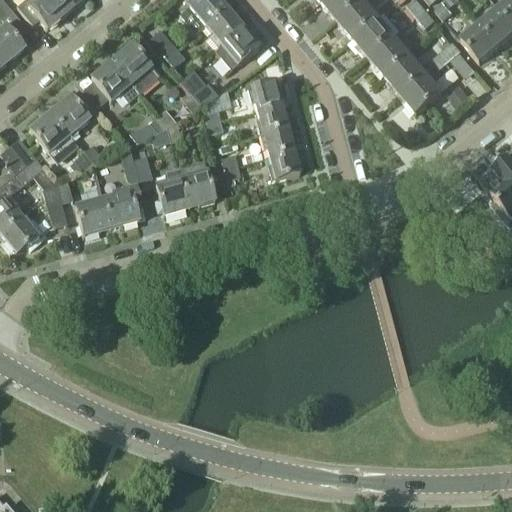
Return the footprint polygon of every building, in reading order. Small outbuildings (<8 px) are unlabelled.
[(44,34),(66,16),(52,0),(40,0),(37,3),(34,0),(26,0),(14,11),(30,29),(36,24),(44,34)] [(52,0),(66,16),(84,0),(52,0)] [(186,14),(177,21),(193,39),(201,32),(223,14),(210,0),(200,0),(191,9),(185,14),(186,14)] [(334,26),(359,5),(355,0),(326,0),(319,7),(334,26)] [(429,9),(439,1),(438,0),(423,0),(422,1),(429,9)] [(511,31),(511,0),(496,13),(511,31)] [(0,23),(10,15),(0,3),(0,23)] [(350,45),(375,24),(359,5),(334,26),(350,45)] [(416,24),(424,17),(414,5),(406,12),(416,24)] [(442,26),(451,18),(442,9),(434,16),(442,26)] [(496,51),(511,37),(511,31),(496,13),(478,29),(496,51)] [(217,52),(239,33),(223,14),(201,32),(202,33),(217,52)] [(424,34),(433,27),(424,17),(416,24),(424,34)] [(366,64),(391,42),(375,24),(350,45),(366,64)] [(477,67),(496,51),(478,29),(459,45),(477,67)] [(0,71),(21,53),(3,32),(0,34),(0,71)] [(234,71),(255,52),(239,33),(217,52),(234,71)] [(174,56),(167,46),(158,35),(147,45),(155,55),(156,55),(164,65),(174,56)] [(382,83),(407,61),(391,42),(366,64),(382,83)] [(474,76),(458,58),(451,48),(440,57),(448,66),(449,66),(465,84),(474,76)] [(135,99),(155,82),(128,49),(108,66),(135,99)] [(169,72),(180,62),(174,56),(164,65),(169,72)] [(438,75),(448,66),(440,57),(430,66),(434,70),(429,75),(433,80),(438,75)] [(398,101),(423,80),(407,61),(382,83),(398,101)] [(125,108),(135,99),(108,66),(87,83),(107,107),(117,98),(125,108)] [(414,120),(439,99),(423,80),(398,101),(414,120)] [(253,116),(277,109),(271,87),(247,93),(253,116)] [(206,89),(190,102),(200,113),(216,101),(206,89)] [(447,104),(456,115),(469,105),(460,94),(447,104)] [(84,122),(91,116),(76,97),(68,103),(66,101),(46,118),(66,141),(86,124),(84,122)] [(259,139),(284,133),(277,109),(253,116),(259,139)] [(175,127),(175,126),(164,115),(155,122),(164,133),(175,127)] [(204,130),(218,126),(215,115),(202,119),(204,130)] [(45,159),(66,141),(46,118),(25,135),(45,159)] [(154,138),(164,133),(155,122),(142,133),(150,142),(155,138),(154,138)] [(207,140),(221,136),(218,126),(204,130),(207,140)] [(168,149),(180,145),(175,127),(164,133),(168,149)] [(266,163),(290,156),(284,133),(259,139),(266,163)] [(23,170),(32,162),(16,143),(7,151),(23,170)] [(228,148),(218,151),(220,158),(230,155),(228,148)] [(0,189),(12,179),(23,170),(7,151),(0,156),(0,163),(4,169),(0,172),(0,189)] [(91,151),(81,159),(92,171),(92,172),(104,166),(91,151)] [(127,154),(117,157),(120,168),(130,166),(127,154)] [(272,186),(296,180),(290,156),(266,163),(272,186)] [(242,162),(240,162),(241,169),(261,164),(259,157),(250,160),(250,158),(242,160),(242,162)] [(72,167),(67,171),(76,181),(79,178),(81,178),(92,172),(92,171),(81,159),(72,167)] [(221,175),(234,172),(231,160),(218,164),(221,175)] [(20,189),(41,172),(32,162),(23,170),(12,179),(20,189)] [(137,187),(149,183),(143,162),(132,165),(137,187)] [(499,170),(479,187),(506,220),(511,225),(511,224),(511,167),(511,169),(506,163),(499,170)] [(126,190),(136,187),(130,166),(120,168),(126,190)] [(201,167),(176,174),(179,183),(177,183),(185,213),(211,206),(203,176),(201,167)] [(224,185),(237,181),(234,172),(221,175),(224,185)] [(155,205),(151,206),(154,218),(159,217),(160,220),(185,213),(177,183),(179,183),(176,174),(163,178),(166,187),(151,191),(155,205)] [(92,175),(79,178),(82,191),(95,188),(92,175)] [(60,207),(69,205),(64,186),(55,191),(60,207)] [(43,205),(57,201),(54,191),(40,195),(43,205)] [(132,211),(138,209),(133,192),(99,201),(100,204),(108,234),(136,226),(132,211)] [(51,233),(64,229),(57,201),(43,205),(51,233)] [(0,237),(18,223),(1,203),(0,203),(0,237)] [(81,242),(108,234),(100,204),(73,212),(81,242)] [(37,246),(34,242),(18,223),(0,237),(0,244),(13,259),(23,250),(27,255),(37,246)]
